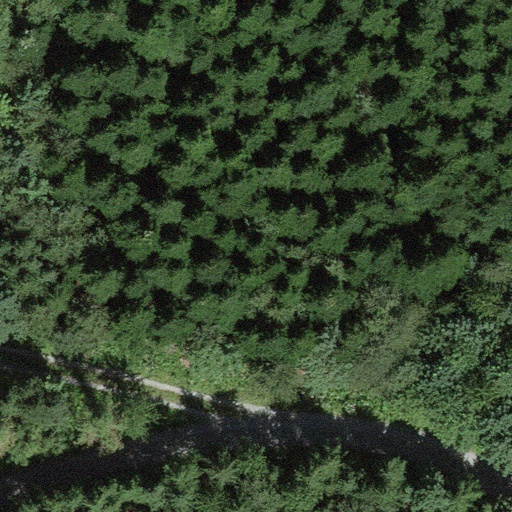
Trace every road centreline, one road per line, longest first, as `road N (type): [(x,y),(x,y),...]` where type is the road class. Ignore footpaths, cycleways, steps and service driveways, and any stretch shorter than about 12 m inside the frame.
road 1 (track): [(511,485),(496,465),(249,419),(0,486)]
road 2 (track): [(249,419),(0,353)]
